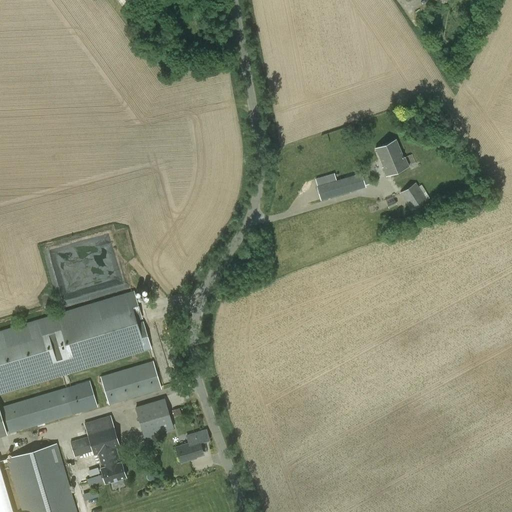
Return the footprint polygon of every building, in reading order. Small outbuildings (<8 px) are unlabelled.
[(386,176),(409,166),(405,157),(404,158),(396,139),(376,148),(383,167),(382,167),(386,176)] [(413,153),(406,156),(410,165),(416,162),(413,153)] [(322,200),(365,186),(361,174),(318,186),(322,200)] [(411,211),(427,199),(416,183),(400,194),(411,211)] [(132,291),(0,330),(0,394),(149,349),(132,291)] [(109,404),(162,389),(153,361),(101,378),(109,404)] [(8,434),(97,408),(89,381),(1,407),(8,434)] [(144,437),(174,428),(165,398),(135,407),(144,437)] [(75,457),(93,451),(94,455),(98,454),(102,467),(101,467),(105,483),(126,477),(121,461),(120,461),(116,448),(120,447),(110,416),(85,423),(89,436),(70,442),(75,457)] [(204,456),(199,442),(210,439),(207,430),(187,436),(189,443),(176,447),(182,464),(190,461),(190,460),(204,456)] [(77,511),(57,443),(6,458),(22,511),(77,511)] [(13,511),(0,467),(0,511),(13,511)] [(104,482),(90,485),(91,490),(84,492),(85,499),(98,496),(96,487),(104,485),(104,482)]
